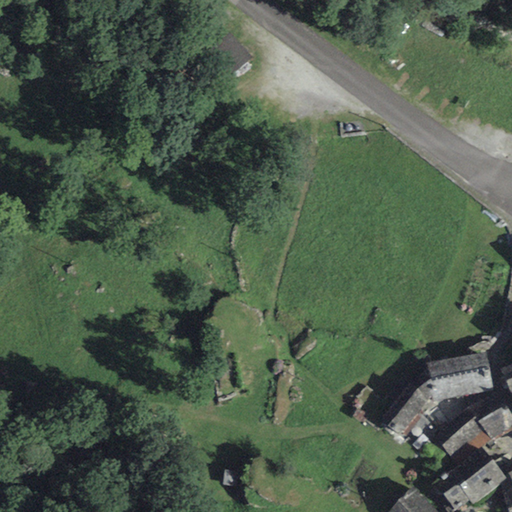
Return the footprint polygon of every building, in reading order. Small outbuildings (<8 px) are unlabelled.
[(420,376),(381,421),(400,438),(430,403),(492,393),(485,356),(418,367),(420,376)] [(511,369),(501,376),(508,388),(511,387),(511,405),(511,406),(511,408),(511,369)] [(474,419),(461,415),(436,438),(451,455),(481,427),(494,441),(511,425),(511,423),(493,402),(474,419)] [(511,511),(511,476),(504,481),(492,468),(443,500),(451,511),(460,511),(499,490),(507,511),(511,511)] [(434,511),(410,490),(389,511),(434,511)]
